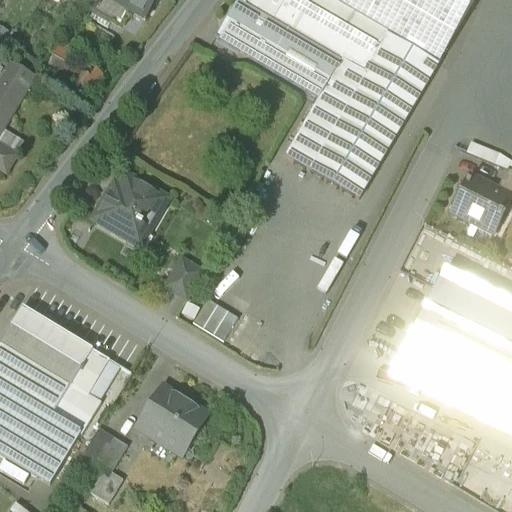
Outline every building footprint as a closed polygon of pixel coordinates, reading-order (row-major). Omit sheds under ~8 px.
[(130,8),(115,0),(104,0),(105,0),(104,0),(100,0),(93,14),(93,15),(90,21),(107,31),(111,24),(120,29),(126,18),(127,18),(129,14),(127,13),(130,8)] [(104,0),(105,0),(104,0),(115,0),(130,8),(127,13),(129,14),(145,24),(158,0),(104,0)] [(438,68),(323,0),(248,0),(244,7),(237,3),(215,41),(319,102),(285,160),(359,203),(438,68)] [(478,0),(323,0),(438,68),(478,0)] [(77,54),(62,45),(43,75),(71,92),(74,86),(92,97),(103,80),(88,70),(83,78),(68,69),(77,54)] [(2,74),(0,73),(0,173),(5,177),(16,160),(0,149),(0,136),(36,81),(8,64),(2,74)] [(511,175),(507,173),(496,195),(511,202),(511,175)] [(511,202),(496,195),(469,181),(451,215),(494,237),(508,209),(511,211),(511,202)] [(127,184),(113,209),(108,206),(99,221),(114,230),(112,233),(129,242),(137,229),(144,233),(161,204),(127,184)] [(182,263),(165,291),(186,303),(202,276),(182,263)] [(511,311),(476,293),(442,276),(389,381),(511,442),(511,311)] [(187,305),(180,319),(219,338),(229,318),(203,305),(200,311),(187,305)] [(92,354),(22,311),(0,347),(0,458),(50,489),(80,439),(81,439),(101,407),(99,406),(120,371),(92,354)] [(208,419),(163,390),(136,432),(182,461),(208,419)] [(127,450),(99,433),(79,464),(102,478),(90,497),(108,508),(123,484),(111,477),(127,450)]
